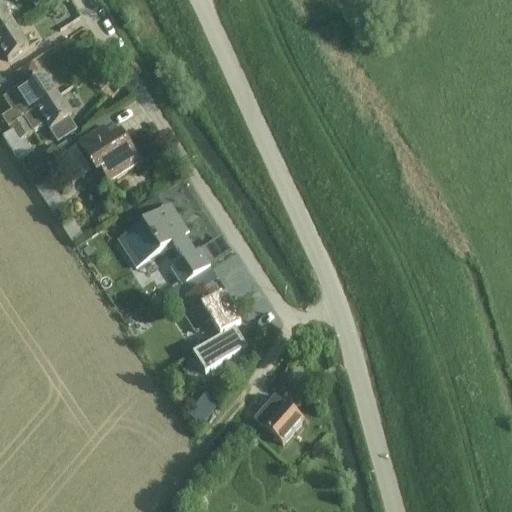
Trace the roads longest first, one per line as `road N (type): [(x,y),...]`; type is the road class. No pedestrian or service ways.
road 1 (residential): [(335,313),(300,319),(279,310),(76,0)]
road 2 (unclassified): [(335,313),(197,0)]
road 3 (unclassified): [(391,511),(335,313)]
